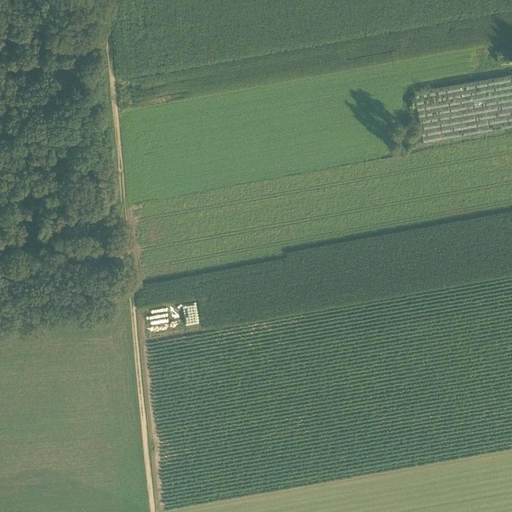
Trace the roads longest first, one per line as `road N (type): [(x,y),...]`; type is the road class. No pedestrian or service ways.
road 1 (track): [(100,0),(126,254),(0,263)]
road 2 (track): [(126,254),(152,511)]
